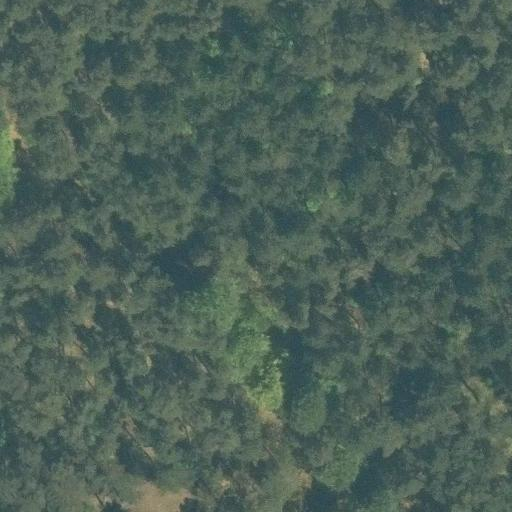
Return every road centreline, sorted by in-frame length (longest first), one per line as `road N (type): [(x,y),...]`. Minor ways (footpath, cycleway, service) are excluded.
road 1 (track): [(441,511),(146,207),(103,172),(0,141)]
road 2 (track): [(0,124),(216,0)]
